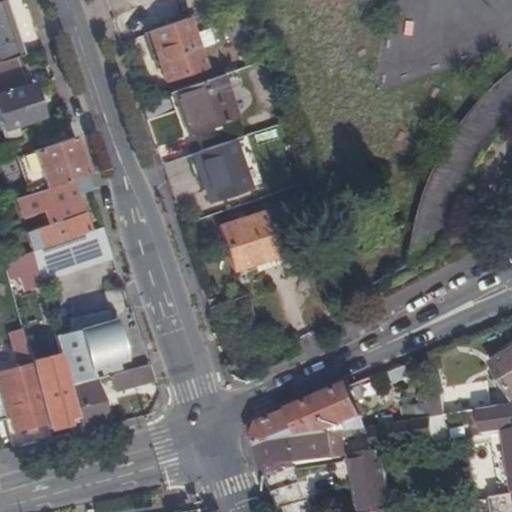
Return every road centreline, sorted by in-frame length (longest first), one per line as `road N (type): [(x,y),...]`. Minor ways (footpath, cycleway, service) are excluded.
road 1 (primary): [(208,426),(62,0)]
road 2 (tertiary): [(409,332),(208,426)]
road 3 (tertiary): [(208,426),(0,492)]
road 4 (tertiary): [(511,268),(409,332)]
